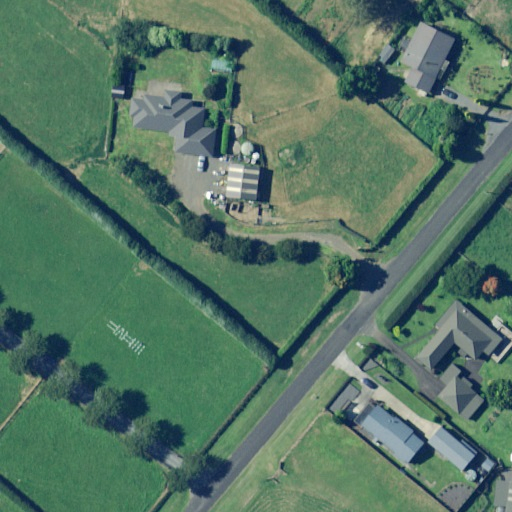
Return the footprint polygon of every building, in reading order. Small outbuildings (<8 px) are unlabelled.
[(454,40),(420,23),(400,63),(412,69),(404,84),(427,95),(440,70),(446,73),(451,63),(444,60),(454,40)] [(394,50),(387,45),(376,60),(384,65),(394,50)] [(142,99),(131,99),(129,117),(132,117),(132,130),(169,132),(169,138),(175,138),(174,154),(213,157),(215,129),(203,128),(204,108),(193,107),(193,101),(181,100),(182,91),(162,90),(162,95),(142,94),(142,99)] [(256,201),(259,171),(229,168),(226,197),(256,201)] [(504,341),(497,335),(456,299),(434,324),(441,330),(416,358),(431,371),(455,344),(461,348),(456,354),(458,356),(463,360),(468,355),(475,361),(483,352),(489,357),(500,345),(504,341)] [(447,386),(455,377),(461,370),(452,362),(438,379),(447,386)] [(438,398),(446,404),(445,405),(465,422),(466,421),(484,400),(455,377),(447,386),(438,398)] [(361,426),(394,454),(392,456),(403,465),(405,463),(408,465),(426,444),(393,416),(391,418),(377,406),(361,426)] [(459,443),(440,427),(427,442),(463,472),(478,455),(461,441),(459,443)] [(496,465),(488,458),(481,467),(488,473),(496,465)] [(511,511),(511,483),(495,483),(493,507),(506,508),(505,511),(511,511)]
